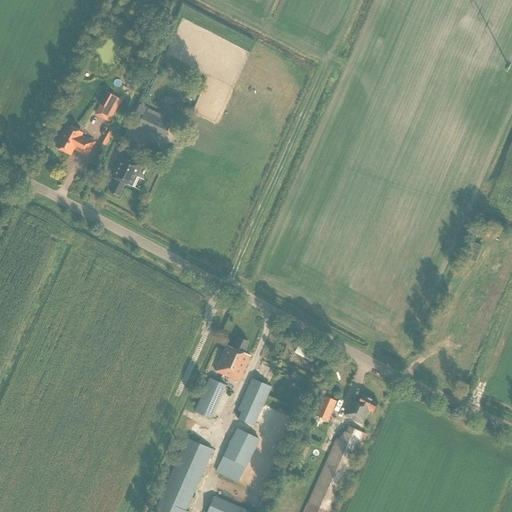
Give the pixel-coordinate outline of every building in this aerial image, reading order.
[(109,123),(122,100),(105,91),(98,103),(101,105),(95,115),(109,123)] [(197,97),(191,94),(188,101),(194,103),(197,97)] [(165,138),(171,124),(145,111),(138,126),(165,138)] [(86,138),(82,136),(84,133),(67,124),(55,147),(71,156),(75,149),(88,156),(95,142),(87,137),(86,138)] [(143,165),(121,155),(111,177),(116,179),(110,192),(119,196),(125,184),(133,187),(143,165)] [(476,262),(482,246),(473,242),(467,259),(476,262)] [(456,363),(462,348),(467,350),(476,329),(458,321),(445,350),(447,350),(443,358),(456,363)] [(243,353),(248,342),(239,338),(234,349),(227,346),(215,371),(239,382),(251,356),(243,353)] [(269,386),(277,368),(262,361),(254,379),(252,378),(235,417),(254,426),(272,387),(269,386)] [(226,385),(210,378),(195,411),(211,418),(226,385)] [(373,411),(377,401),(363,394),(358,403),(352,400),(344,415),(362,424),(370,410),(373,411)] [(316,414),(316,415),(326,419),(328,420),(336,402),(324,396),(316,414)] [(323,424),(326,419),(316,415),(314,420),(323,424)] [(336,438),(303,511),(331,511),(366,434),(348,427),(346,431),(345,431),(338,439),(336,438)] [(238,482),(259,439),(237,429),(216,471),(238,482)] [(185,511),(186,511),(213,449),(187,439),(154,511),(185,511)] [(298,456),(305,459),(310,447),(303,444),(298,456)] [(252,511),(215,496),(206,511),(252,511)]
